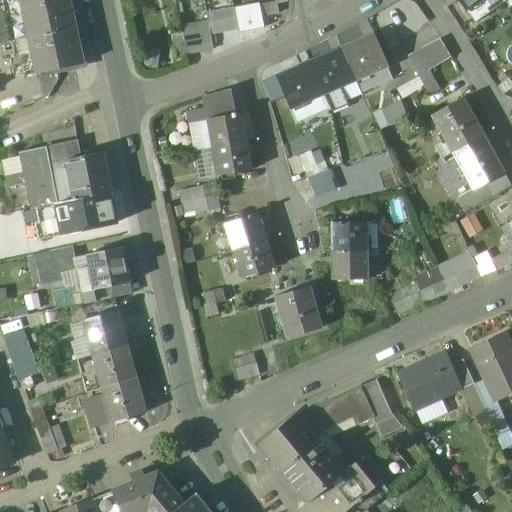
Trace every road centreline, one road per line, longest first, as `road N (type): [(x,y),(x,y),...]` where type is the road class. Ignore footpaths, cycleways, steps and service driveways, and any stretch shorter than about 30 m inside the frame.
road 1 (residential): [(195,423),(511,287)]
road 2 (residential): [(195,423),(122,95)]
road 3 (residential): [(296,238),(239,61)]
road 4 (residential): [(44,480),(195,423)]
road 5 (residential): [(511,128),(424,0)]
road 6 (residential): [(0,138),(83,102),(122,95)]
road 7 (residential): [(0,360),(44,480)]
road 8 (residential): [(239,61),(164,90),(122,95)]
